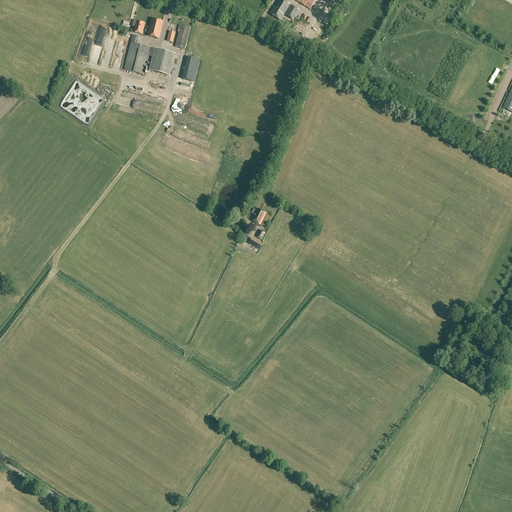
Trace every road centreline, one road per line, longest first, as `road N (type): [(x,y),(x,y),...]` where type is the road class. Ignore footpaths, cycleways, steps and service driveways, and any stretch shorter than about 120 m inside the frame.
road 1 (tertiary): [(511,161),(310,55)]
road 2 (tertiary): [(156,0),(252,25),(310,55)]
